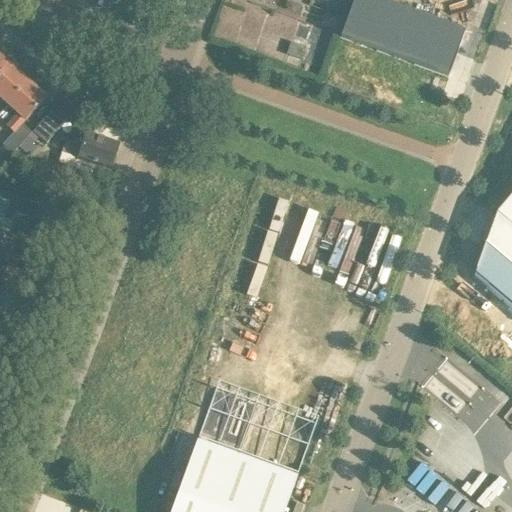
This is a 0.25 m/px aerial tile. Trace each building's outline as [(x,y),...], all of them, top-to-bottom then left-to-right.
[(340,15),(345,2),(340,0),(333,0),(329,2),(327,10),(340,15)] [(353,0),(339,39),(448,79),(457,54),(464,33),(373,0),(353,0)] [(291,44),(287,57),(305,62),(309,49),(304,48),(293,44),(291,44)] [(0,76),(9,67),(0,58),(0,76)] [(0,99),(7,106),(27,83),(9,67),(0,76),(0,99)] [(22,126),(46,99),(27,83),(7,106),(18,115),(6,128),(13,134),(1,147),(11,156),(31,135),(22,126)] [(54,107),(32,133),(42,142),(46,145),(68,118),(54,107)] [(108,173),(110,167),(114,166),(116,160),(114,156),(117,148),(78,134),(74,149),(79,151),(76,162),(82,164),(80,171),(97,177),(99,170),(108,173)] [(1,234),(0,234),(0,261),(6,264),(15,240),(1,234)] [(196,442),(171,511),(284,511),(292,489),(297,478),(196,442)]
